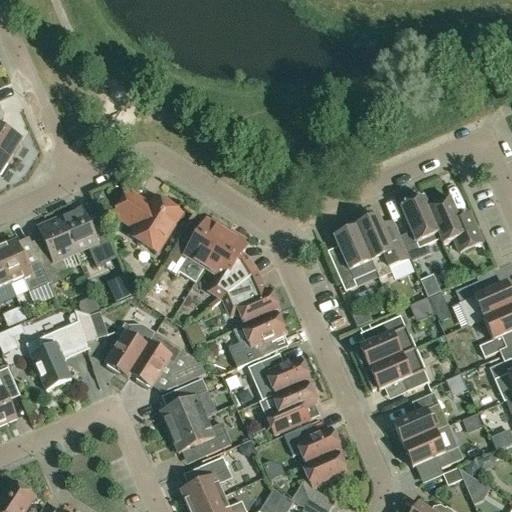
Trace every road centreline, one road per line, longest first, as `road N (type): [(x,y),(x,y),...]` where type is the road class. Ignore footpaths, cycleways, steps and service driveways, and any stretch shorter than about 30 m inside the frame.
road 1 (residential): [(371,511),(380,494),(377,463),(267,227)]
road 2 (residential): [(511,205),(480,137),(267,227)]
road 3 (residential): [(158,511),(117,420),(105,413),(0,453)]
road 4 (residential): [(267,227),(150,160),(72,185)]
road 5 (residential): [(72,185),(0,20)]
